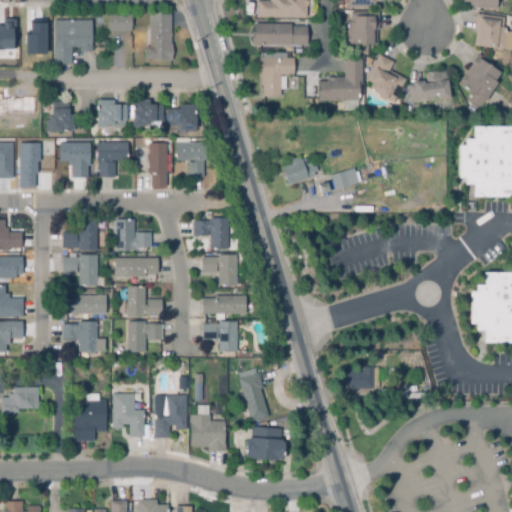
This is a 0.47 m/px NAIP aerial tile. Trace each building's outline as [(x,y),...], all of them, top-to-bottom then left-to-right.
[(306,17),(257,17),(257,1),(270,1),(270,0),(308,0),(308,6),(306,6),(306,17)] [(346,44),(346,23),(350,23),(350,12),(379,12),(379,29),(376,29),(376,44),(346,44)] [(502,51),(497,50),(495,48),(474,46),(476,30),(473,30),(476,13),(504,17),(503,27),(507,28),(506,33),(511,33),(511,44),(506,43),(506,47),(502,51)] [(131,33),(98,33),(98,20),(108,20),(108,14),(131,14),(131,33)] [(173,61),(145,61),(145,29),(149,29),(149,15),(172,15),(173,61)] [(0,19),(12,19),(12,49),(0,49),(0,19)] [(23,53),(23,33),(27,33),(26,25),(30,25),(30,20),(42,20),(42,52),(23,53)] [(51,21),(88,20),(89,51),(77,52),(77,48),(68,48),(69,64),(51,64),(51,21)] [(306,45),(251,44),(252,32),(254,32),(254,23),(291,24),(291,26),(307,26),(306,45)] [(393,103),(387,99),(383,100),(379,98),(377,94),(368,90),(372,83),(366,80),(379,54),(393,62),(389,71),(405,79),(393,103)] [(479,109),(466,100),(470,95),(459,86),(470,70),(468,69),(479,54),(501,69),(493,80),(497,83),(479,109)] [(263,96),(263,87),(262,87),(262,77),(259,77),(259,58),(294,58),(295,75),(280,75),(280,76),(286,76),(286,89),(280,89),(280,96),(263,96)] [(357,110),(344,110),(344,101),(317,101),(317,81),(328,81),(328,77),(344,78),(344,59),(362,59),(362,85),(359,85),(359,101),(357,101),(357,110)] [(437,101),(436,96),(410,101),(407,85),(413,84),(413,82),(423,81),(423,84),(426,83),(424,74),(445,70),(450,99),(437,101)] [(96,128),(96,101),(113,101),(113,105),(126,105),(127,122),(114,122),(114,125),(109,125),(109,128),(96,128)] [(149,127),(132,126),(133,101),(150,101),(149,105),(163,105),(162,123),(149,123),(149,127)] [(73,132),(48,132),(48,115),(52,115),(52,102),(70,103),(69,115),(73,115),(73,132)] [(196,130),(180,129),(180,126),(166,126),(166,109),(179,109),(179,105),(196,105),(196,130)] [(511,197),(473,198),(473,184),(464,184),(464,177),(458,177),(458,145),(464,145),(464,139),(473,139),(473,127),(511,126),(511,197)] [(115,178),(99,178),(99,163),(97,163),(97,143),(114,143),(114,138),(125,138),(125,143),(128,143),(128,161),(111,161),(111,163),(115,163),(115,178)] [(10,142),(0,141),(0,178),(11,178),(10,142)] [(188,178),(187,164),(193,164),(193,161),(176,162),(175,144),(206,143),(206,161),(203,161),(204,178),(188,178)] [(30,186),(15,187),(15,144),(35,144),(35,161),(32,161),(32,174),(30,174),(30,186)] [(87,144),(87,162),(84,162),(84,176),(72,176),(72,158),(59,158),(59,144),(87,144)] [(150,188),(150,175),(148,175),(147,145),(166,144),(167,188),(150,188)] [(287,185),(281,168),(294,164),(292,159),(300,156),(303,164),(311,162),(312,165),(315,164),(317,171),(313,172),(314,175),(287,185)] [(334,190),(330,175),(354,168),(359,182),(334,190)] [(320,194),(318,185),(320,184),(318,179),(325,177),(330,191),(320,194)] [(218,250),(209,250),(210,231),(208,231),(208,237),(192,237),(192,221),(209,222),(209,219),(217,219),(228,219),(228,250),(218,250)] [(0,220),(2,220),(2,228),(6,228),(7,234),(20,233),(20,246),(3,246),(3,249),(0,249),(0,220)] [(79,251),(79,248),(61,249),(61,233),(76,233),(76,238),(78,238),(78,221),(96,220),(97,251),(79,251)] [(133,251),(115,251),(115,220),(133,220),(133,239),(134,239),(134,233),(150,233),(150,248),(133,248),(133,251)] [(97,287),(78,287),(79,268),(77,267),(76,274),(61,273),(61,258),(78,258),(79,255),(98,256),(97,287)] [(218,266),(217,266),(217,273),(201,273),(201,257),(218,258),(219,255),(237,256),(236,286),(218,286),(219,266),(218,266)] [(0,258),(18,258),(18,273),(10,273),(11,279),(0,279),(0,258)] [(145,277),(114,277),(114,258),(158,258),(158,274),(145,274),(145,277)] [(511,343),(484,344),(484,331),(475,331),(475,324),(470,324),(469,291),(475,291),(475,285),(483,285),(483,273),(511,272),(511,343)] [(126,319),(126,300),(121,300),(121,290),(127,289),(126,287),(144,287),(145,305),(146,305),(146,300),(161,299),(161,315),(145,315),(145,318),(126,319)] [(17,301),(17,317),(4,317),(0,317),(0,296),(4,296),(4,301),(17,301)] [(61,315),(61,299),(75,299),(75,296),(106,296),(106,315),(61,315)] [(218,314),(202,314),(202,299),(215,299),(215,296),(218,296),(245,296),(245,315),(218,314)] [(96,354),(78,353),(79,334),(77,334),(77,340),(61,340),(62,324),(78,325),(78,322),(97,323),(97,344),(105,344),(105,351),(97,351),(96,354)] [(145,353),(126,353),(127,322),(145,322),(145,325),(162,325),(162,340),(147,340),(147,335),(145,335),(145,353)] [(219,354),(218,354),(218,341),(219,336),(218,336),(217,335),(217,341),(201,340),(202,325),(218,326),(219,322),(237,322),(236,354),(219,354)] [(0,323),(17,323),(17,339),(4,339),(4,345),(0,345),(0,323)] [(341,389),(341,372),(362,372),(362,367),(374,367),(374,380),(379,380),(380,388),(341,389)] [(251,422),(245,405),(237,408),(234,397),(242,394),(237,380),(258,373),(263,388),(260,390),(269,416),(251,422)] [(196,375),(204,375),(204,383),(196,384),(196,375)] [(19,414),(0,414),(0,398),(8,398),(8,394),(14,394),(14,388),(38,388),(37,410),(19,410),(19,414)] [(144,438),(129,438),(129,425),(123,425),(123,430),(112,429),(112,388),(134,388),(134,389),(146,389),(146,413),(144,413),(144,438)] [(169,439),(154,438),(154,412),(164,413),(164,396),(187,396),(186,432),(175,431),(175,427),(170,426),(169,439)] [(94,442),(72,442),(73,400),(106,401),(105,433),(94,432),(94,442)] [(219,452),(207,452),(207,447),(190,447),(190,416),(210,416),(210,421),(219,421),(225,421),(225,452),(219,452)] [(276,462),(251,460),(251,458),(245,457),(246,440),(248,440),(248,438),(251,438),(252,428),(281,430),(280,441),(285,441),(283,460),(276,460),(276,462)] [(135,511),(135,502),(155,501),(155,506),(166,506),(166,511),(135,511)] [(38,511),(3,511),(3,503),(20,503),(20,511),(25,511),(25,508),(38,508),(38,511)] [(92,511),(103,511),(108,511),(108,503),(123,503),(123,511),(92,511)]
